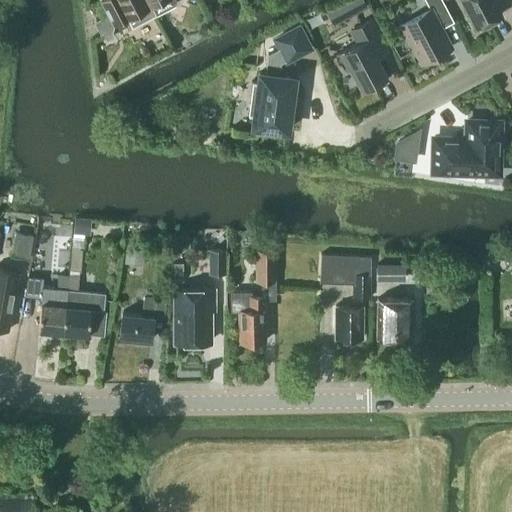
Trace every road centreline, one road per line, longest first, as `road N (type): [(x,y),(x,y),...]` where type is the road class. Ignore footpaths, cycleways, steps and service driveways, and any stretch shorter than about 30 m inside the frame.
road 1 (secondary): [(511,398),(121,404),(0,391)]
road 2 (residential): [(361,137),(511,56)]
